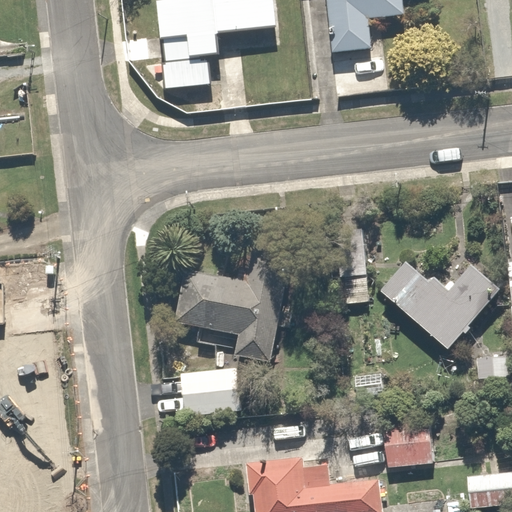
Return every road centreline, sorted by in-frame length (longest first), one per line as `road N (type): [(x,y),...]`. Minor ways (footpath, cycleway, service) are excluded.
road 1 (residential): [(91,179),(511,131)]
road 2 (residential): [(130,511),(91,179)]
road 3 (residential): [(91,179),(69,0)]
